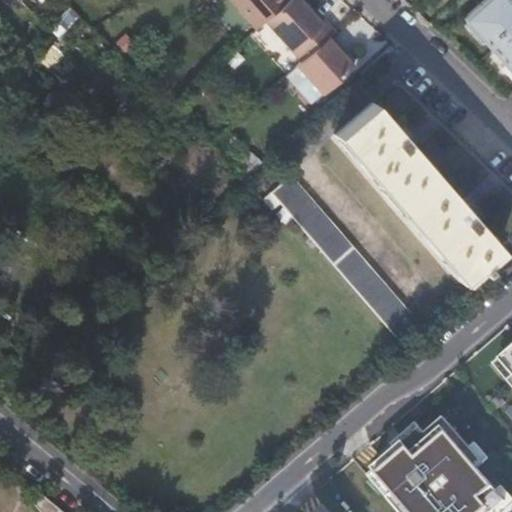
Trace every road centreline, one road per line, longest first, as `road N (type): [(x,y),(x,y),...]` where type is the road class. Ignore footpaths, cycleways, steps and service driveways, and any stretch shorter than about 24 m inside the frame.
road 1 (residential): [(511,306),(268,511)]
road 2 (residential): [(371,0),(511,136)]
road 3 (residential): [(0,425),(103,511)]
